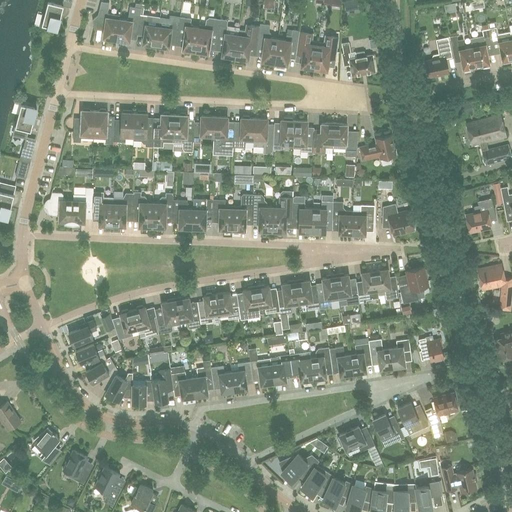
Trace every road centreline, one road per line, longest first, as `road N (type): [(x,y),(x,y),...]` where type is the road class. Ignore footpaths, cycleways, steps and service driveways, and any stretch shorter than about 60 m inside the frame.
road 1 (unclassified): [(357,98),(340,106),(56,93)]
road 2 (unclassified): [(357,98),(333,85),(68,46)]
road 3 (unclassified): [(42,327),(141,291),(310,263),(310,248)]
road 4 (unclassified): [(310,248),(22,236)]
road 5 (residential): [(195,428),(199,408),(417,380)]
road 6 (residential): [(195,428),(127,424),(86,406),(42,327)]
road 7 (residential): [(244,461),(417,380)]
road 8 (unclassified): [(22,236),(56,93)]
